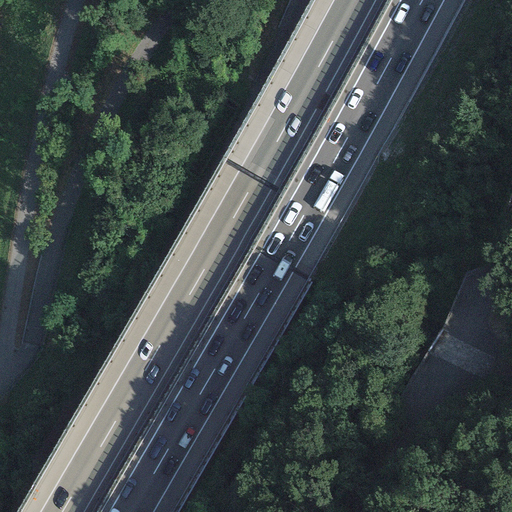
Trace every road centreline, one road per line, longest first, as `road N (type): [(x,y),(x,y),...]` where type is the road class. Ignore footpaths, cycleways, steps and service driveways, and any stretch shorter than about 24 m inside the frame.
road 1 (motorway): [(354,0),(62,511)]
road 2 (motorway): [(130,511),(421,0)]
road 3 (track): [(125,511),(187,398),(204,207),(305,0)]
road 4 (residential): [(0,371),(28,188),(74,0)]
road 5 (track): [(379,511),(464,347),(511,206)]
